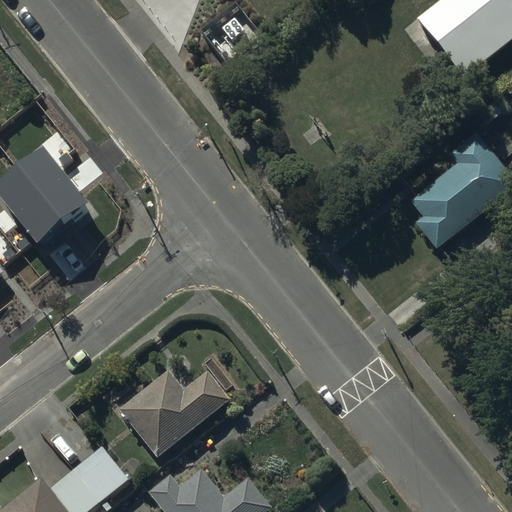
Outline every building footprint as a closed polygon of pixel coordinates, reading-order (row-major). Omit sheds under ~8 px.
[(511,0),(447,0),(418,24),(454,68),(465,83),(511,45),(511,0)] [(450,157),(458,167),(411,204),(424,220),(416,226),(438,253),(511,193),(511,179),(477,135),(450,157)] [(0,262),(18,286),(17,287),(30,301),(51,284),(49,282),(96,246),(70,213),(42,235),(24,211),(11,221),(0,207),(0,262)] [(186,393),(170,374),(120,414),(159,462),(232,404),(209,375),(186,393)] [(51,492),(42,481),(2,511),(93,511),(130,483),(103,450),(51,492)] [(313,479),(302,464),(271,490),(282,503),(313,479)] [(171,479),(149,496),(162,511),(272,511),(273,511),(250,482),(226,501),(203,472),(180,490),(171,479)]
